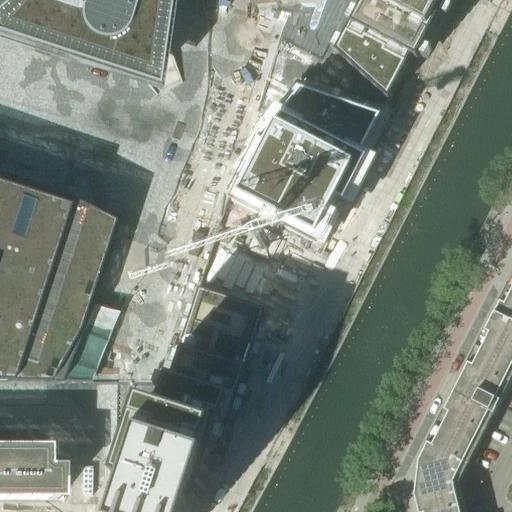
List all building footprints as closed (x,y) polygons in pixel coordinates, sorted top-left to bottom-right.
[(163,0),(0,0),(0,42),(75,67),(153,72),(163,0)] [(247,145),(230,192),(241,198),(280,218),(320,239),(339,201),(346,204),(369,160),(362,156),(382,118),(390,102),(413,59),(419,62),(450,3),(446,2),(447,0),(275,0),(276,11),(289,15),(280,43),(247,145)] [(241,0),(276,11),(275,0),(241,0)] [(0,386),(58,386),(102,275),(117,219),(0,175),(0,386)] [(419,462),(418,466),(454,484),(492,410),(497,413),(511,384),(506,382),(511,369),(511,289),(505,304),(500,302),(485,331),(489,333),(473,366),(469,364),(444,411),(449,413),(432,446),(428,443),(419,462)] [(119,428),(117,428),(116,511),(192,511),(195,506),(202,508),(206,495),(216,464),(223,466),(228,451),(234,432),(248,388),(252,373),(249,372),(268,313),(201,291),(163,409),(144,403),(134,433),(119,428)] [(0,501),(61,501),(61,467),(47,467),(47,448),(26,448),(26,432),(0,432),(0,501)] [(461,511),(454,484),(418,466),(415,496),(419,511),(461,511)]
